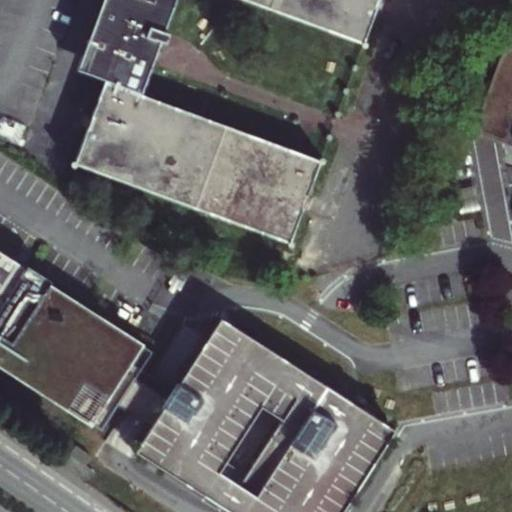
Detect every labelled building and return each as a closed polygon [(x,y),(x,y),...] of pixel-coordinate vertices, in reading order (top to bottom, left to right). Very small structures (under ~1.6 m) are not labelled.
[(103,0),(87,43),(77,70),(104,81),(138,100),(145,84),(156,55),(160,44),(168,47),(174,33),(165,29),(175,0),(245,0),(358,41),(373,0),(103,0)] [(511,43),(502,40),(469,128),(483,134),(497,139),(511,144),(511,43)] [(138,100),(104,81),(90,117),(72,171),(286,250),(303,203),(315,170),(138,100)] [(0,353),(106,411),(135,358),(124,351),(138,325),(43,273),(46,268),(21,255),(18,259),(0,248),(0,353)] [(217,315),(124,460),(205,511),(344,511),(397,429),(217,315)] [(90,456),(75,446),(69,455),(84,465),(90,456)]
